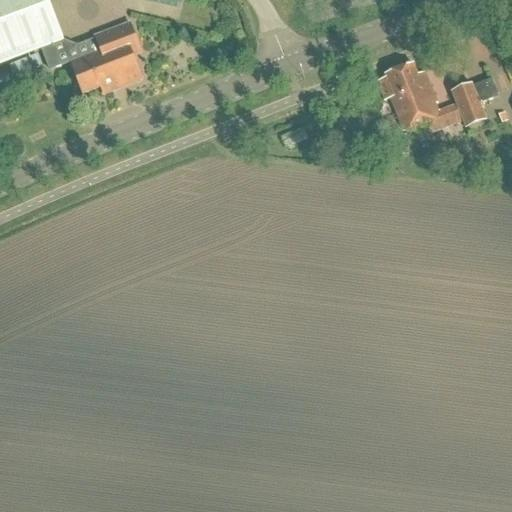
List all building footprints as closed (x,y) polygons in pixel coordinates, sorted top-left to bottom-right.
[(0,0),(0,64),(62,40),(47,0),(0,0)] [(139,0),(180,10),(182,0),(139,0)] [(96,38),(100,49),(88,54),(91,62),(74,68),(84,95),(101,88),(104,96),(142,81),(133,57),(141,53),(130,24),(96,38)] [(404,133),(442,118),(424,73),(417,76),(412,66),(385,76),(387,80),(378,83),(385,102),(391,100),(404,133)] [(475,88),(474,87),(453,95),(467,129),(488,121),(482,106),(501,99),(494,81),(475,88)] [(282,139),(285,147),(305,140),(302,132),(282,139)] [(364,166),(356,147),(341,153),(349,172),(364,166)]
